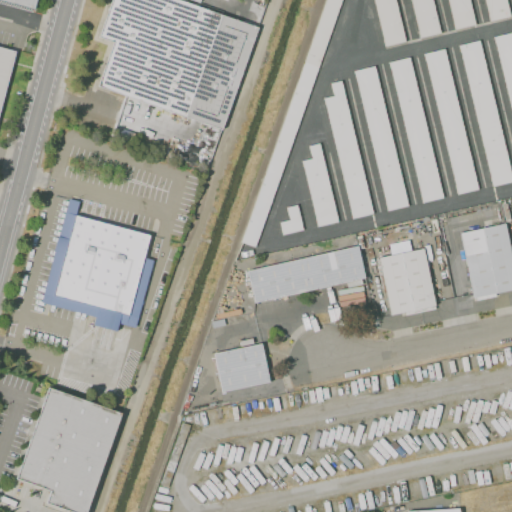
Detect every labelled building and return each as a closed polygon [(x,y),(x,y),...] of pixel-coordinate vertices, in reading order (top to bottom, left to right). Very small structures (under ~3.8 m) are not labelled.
[(0,0),(32,9),(34,0),(0,0)] [(95,87),(111,43),(96,37),(110,0),(182,0),(257,27),(220,130),(95,87)] [(241,243),(326,0),(341,0),(254,247),(241,243)] [(372,0),(394,0),(405,42),(384,46),(372,0)] [(419,37),(410,0),(431,0),(439,33),(419,37)] [(454,29),(447,0),(468,0),(474,24),(454,29)] [(489,20),(484,0),(505,0),(509,16),(489,20)] [(511,118),(493,37),(511,32),(511,118)] [(458,45),(480,39),(511,176),(511,181),(491,186),(458,45)] [(0,47),(0,107),(15,51),(0,47)] [(423,54),(443,49),(476,189),(456,194),(423,54)] [(388,62),(409,57),(442,198),(420,203),(388,62)] [(353,70),(374,65),(407,206),(386,211),(353,70)] [(323,97),(333,95),(330,82),(340,80),(371,214),(351,218),(323,97)] [(301,161),(311,158),(308,146),(319,143),(338,222),(316,227),(301,161)] [(41,296),(68,197),(78,201),(75,214),(149,235),(142,258),(152,260),(133,326),(119,322),(115,331),(92,325),(93,318),(39,302),(41,296)] [(499,203),(504,202),(508,221),(504,222),(499,203)] [(278,222),(288,220),(285,207),(297,204),(302,229),(281,234),(278,222)] [(458,232),(502,222),(511,263),(511,290),(474,299),(458,232)] [(245,271),(356,246),(363,278),(253,304),(245,271)] [(377,257),(421,247),(436,308),(391,319),(377,257)] [(209,320),(222,317),(224,323),(211,327),(209,320)] [(238,340),(251,337),(252,342),(239,345),(238,340)] [(212,352),(260,342),(268,381),(220,391),(212,352)] [(48,389),(14,478),(48,490),(43,506),(59,511),(86,511),(120,413),(48,389)] [(188,425),(166,487),(159,484),(181,422),(188,425)]
